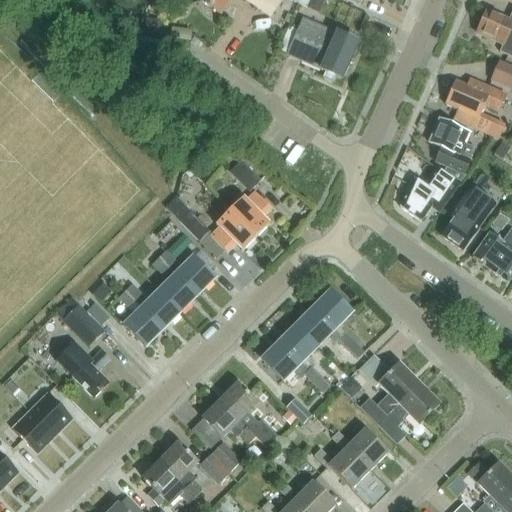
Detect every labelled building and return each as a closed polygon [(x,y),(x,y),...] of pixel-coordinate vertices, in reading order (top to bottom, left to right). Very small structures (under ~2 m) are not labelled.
[(244,0),(269,17),(281,0),(200,0),(200,2),(219,15),(229,0),(244,0)] [(511,23),(486,12),(476,34),(502,46),(499,53),(511,58),(511,23)] [(159,36),(160,21),(144,20),(143,35),(159,36)] [(340,80),(357,43),(337,34),(336,35),(302,20),(287,56),(321,70),(320,72),(340,80)] [(169,35),(187,37),(188,29),(170,27),(169,35)] [(511,90),(511,68),(498,63),(490,82),(511,90)] [(498,114),(506,97),(469,80),(466,88),(455,82),(445,106),(457,112),(453,121),(498,141),(504,127),(479,116),(483,107),(498,114)] [(465,145),(469,134),(438,121),(428,144),(437,148),(431,162),(463,176),(474,149),(465,145)] [(259,181),(239,161),(227,173),(247,194),(259,181)] [(400,209),(420,223),(430,208),(439,214),(458,185),(435,169),(425,183),(429,186),(426,189),(413,179),(400,209)] [(461,252),(475,233),(474,233),(494,206),(470,189),(450,217),(454,220),(441,238),(461,252)] [(262,219),(270,210),(254,194),(246,203),(243,199),(229,213),(255,239),(269,226),(262,219)] [(197,243),(207,233),(178,203),(167,213),(197,243)] [(242,252),(255,239),(229,213),(216,226),(219,229),(211,237),(210,238),(224,252),(226,254),(235,245),(242,252)] [(491,225),(501,232),(508,221),(499,215),(491,225)] [(511,277),(511,232),(509,230),(501,242),(489,234),(472,259),(488,270),(488,271),(507,285),(511,277)] [(224,252),(210,238),(211,237),(207,233),(197,243),(216,261),(224,252)] [(192,259),(181,270),(163,252),(157,258),(168,269),(167,269),(174,277),(175,276),(196,297),(213,280),(192,259)] [(160,277),(167,269),(168,269),(157,258),(149,266),(160,277)] [(179,314),(196,297),(175,276),(174,277),(158,293),(179,314)] [(158,293),(148,304),(129,285),(123,291),(134,302),(133,303),(141,311),(141,310),(162,331),(179,314),(158,293)] [(126,310),(133,303),(134,302),(123,291),(115,300),(126,310)] [(334,331),(351,314),(330,293),(313,310),(334,331)] [(107,320),(85,297),(77,304),(99,327),(107,320)] [(102,332),(77,307),(60,323),(86,349),(102,332)] [(145,348),(162,331),(141,310),(141,311),(124,327),(145,348)] [(333,332),(334,331),(313,310),(296,327),(317,348),(326,339),(332,346),(336,342),(340,339),(339,337),(333,332)] [(306,359),(317,348),(296,327),(279,344),(300,365),(307,372),(310,369),(312,366),(306,359)] [(345,352),(353,344),(342,334),(339,337),(340,339),(336,342),(345,352)] [(303,376),(307,372),(300,365),(279,344),(262,361),(283,382),(292,373),(299,380),(303,376)] [(353,344),(345,352),(354,361),(361,354),(353,344)] [(101,352),(91,362),(74,345),(56,363),(93,400),(108,385),(96,374),(109,360),(101,352)] [(377,427),(419,386),(398,365),(378,386),(388,396),(376,407),(369,400),(359,409),(377,427)] [(312,386),(319,379),(310,369),(307,372),(303,376),(312,386)] [(319,379),(312,386),(321,395),(327,388),(319,379)] [(361,390),(350,379),(339,390),(350,400),(361,390)] [(247,414),(256,405),(237,386),(219,404),(255,439),(266,450),(277,439),(260,422),(257,425),(247,414)] [(406,414),(418,427),(439,406),(419,386),(377,427),(396,446),(406,437),(397,428),(403,423),(400,420),(406,414)] [(47,396),(29,413),(54,439),(69,424),(72,421),(47,396)] [(310,417),(292,400),(284,409),(301,426),(310,417)] [(248,446),(255,439),(219,404),(202,421),(221,440),(229,432),(236,439),(239,436),(248,446)] [(29,413),(12,431),(36,456),(40,453),(54,439),(29,413)] [(292,430),(285,437),(292,443),(299,436),(292,430)] [(369,473),(387,455),(364,432),(350,446),(338,433),(331,440),(344,452),(346,450),(369,473)] [(210,453),(227,470),(232,475),(239,468),(234,463),(237,460),(220,443),(210,453)] [(194,480),(187,473),(196,464),(177,445),(160,463),(194,497),(201,491),(193,482),(194,480)] [(351,491),(369,473),(346,450),(344,452),(333,463),(320,451),(314,457),(327,471),(329,469),(351,491)] [(226,471),(227,470),(210,453),(197,467),(216,486),(229,474),(226,471)] [(0,456),(0,492),(14,478),(18,475),(0,456)] [(186,506),(194,497),(160,463),(143,480),(153,491),(147,497),(158,508),(163,503),(167,507),(177,497),(186,506)] [(491,511),(511,491),(511,479),(498,466),(488,475),(479,465),(467,476),(487,496),(480,504),(481,505),(474,511),(468,511),(461,504),(452,511),(491,511)] [(304,511),(330,511),(335,507),(312,484),(298,498),(285,486),(279,492),(291,505),(294,502),(304,511)] [(511,511),(511,491),(491,511),(511,511)] [(304,511),(294,502),(291,505),(283,511),(276,511),(268,503),(261,510),(263,511),(304,511)]
